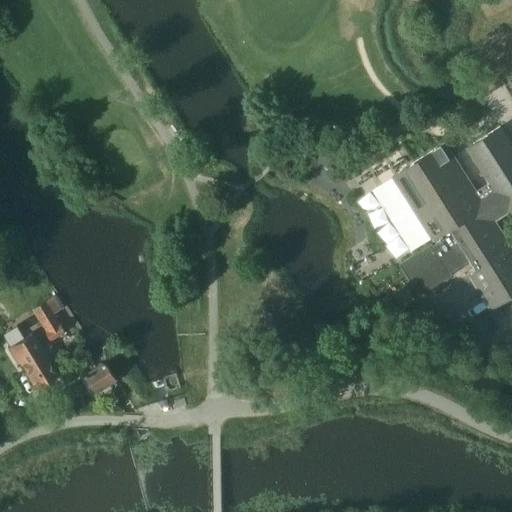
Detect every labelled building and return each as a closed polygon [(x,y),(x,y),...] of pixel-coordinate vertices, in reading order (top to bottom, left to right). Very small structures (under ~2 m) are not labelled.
[(447,145),(395,177),(436,242),(433,244),(432,242),(399,263),(420,295),(452,274),(451,273),(471,260),(475,266),(478,264),(481,268),(470,275),(492,309),(511,296),(511,249),(496,223),(510,214),(511,217),(511,143),(503,129),(470,150),(492,186),(478,195),(447,145)] [(61,308),(53,296),(33,308),(47,330),(45,331),(50,340),(64,331),(52,313),(61,308)] [(8,347),(17,363),(20,361),(36,387),(57,374),(31,333),(8,347)] [(86,375),(96,392),(117,379),(106,362),(86,375)] [(158,402),(162,414),(172,410),(168,399),(158,402)]
